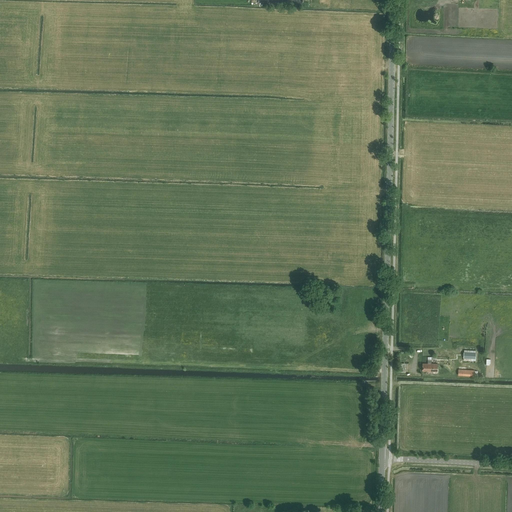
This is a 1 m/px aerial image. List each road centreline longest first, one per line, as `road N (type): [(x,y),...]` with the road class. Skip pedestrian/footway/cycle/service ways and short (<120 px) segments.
road 1 (secondary): [(381,458),(393,0)]
road 2 (unclassified): [(381,458),(511,464)]
